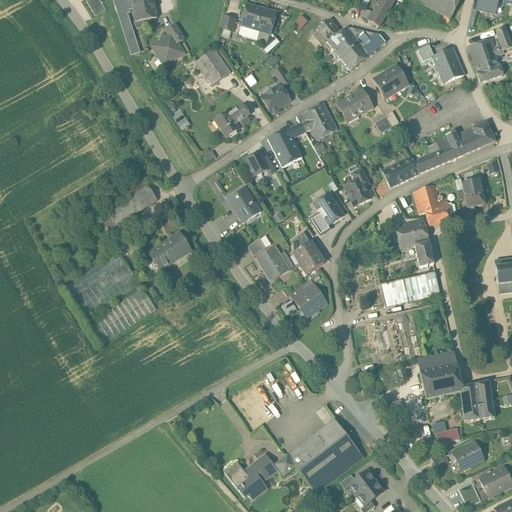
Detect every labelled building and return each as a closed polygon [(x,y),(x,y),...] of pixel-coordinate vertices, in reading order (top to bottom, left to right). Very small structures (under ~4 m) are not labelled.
[(90,0),(85,3),(95,18),(105,11),(97,0),(90,0)] [(112,0),(113,3),(130,57),(140,54),(127,15),(129,15),(128,11),(132,11),(130,0),(112,0)] [(153,0),(130,0),(132,11),(135,23),(144,22),(157,19),(153,0)] [(381,0),(373,14),(384,21),(396,0),(381,0)] [(459,0),(410,0),(440,15),(438,19),(448,24),(459,0)] [(478,0),(476,10),(495,15),(498,2),(498,0),(478,0)] [(276,14),(246,5),(240,27),(270,36),(276,14)] [(364,9),(360,17),(367,20),(371,12),(364,9)] [(384,21),(373,14),(368,22),(378,29),(384,21)] [(300,29),(307,21),(301,16),(294,24),(300,29)] [(234,20),(224,17),(220,30),(231,33),(234,20)] [(329,21),(317,31),(328,45),(340,34),(329,21)] [(144,22),(135,23),(136,30),(145,28),(144,22)] [(175,26),(165,32),(168,37),(171,35),(178,45),(184,41),(175,26)] [(340,34),(328,45),(331,49),(336,54),(354,38),(348,31),(347,29),(340,34)] [(501,47),(494,50),(496,58),(504,55),(503,52),(511,48),(511,47),(505,29),(495,32),(501,47)] [(379,37),(352,30),(348,31),(354,38),(363,49),(379,37)] [(168,37),(151,48),(156,56),(155,60),(159,61),(164,69),(184,56),(178,45),(171,35),(168,37)] [(379,37),(363,49),(369,57),(385,44),(379,37)] [(260,51),(266,56),(279,44),(273,38),(260,51)] [(354,38),(336,54),(331,49),(329,51),(335,59),(338,57),(350,72),(369,57),(363,49),(354,38)] [(491,41),(469,48),(477,74),(480,84),(502,77),(496,58),(494,50),(491,41)] [(429,46),(418,51),(423,63),(432,59),(432,58),(434,57),(429,46)] [(434,57),(432,58),(432,59),(435,66),(438,73),(443,85),(464,76),(452,50),(434,57)] [(214,52),(196,65),(212,87),(230,74),(214,52)] [(397,68),(374,81),(385,99),(407,86),(397,68)] [(289,84),(280,69),(273,73),(283,88),(289,84)] [(279,87),(261,99),(271,115),(272,114),(274,115),(277,113),(278,110),(290,102),(279,87)] [(363,90),(336,106),(347,125),(374,109),(363,90)] [(322,104),(296,118),(300,126),(305,134),(310,131),(330,120),(322,104)] [(228,116),(227,113),(213,123),(226,141),(239,132),(235,126),(240,123),(243,127),(250,122),(247,118),(250,116),(243,106),(228,116)] [(392,113),(385,117),(386,118),(392,129),(399,124),(392,113)] [(172,119),(181,133),(190,128),(180,114),(172,119)] [(386,118),(375,125),(381,135),(392,129),(386,118)] [(330,120),(310,131),(316,142),(336,131),(330,120)] [(472,130),(455,137),(464,156),(495,143),(486,123),(472,129),(472,130)] [(300,126),(295,128),(287,132),(292,141),(299,137),(305,134),(300,126)] [(286,130),(267,140),(274,155),(294,145),(292,141),(287,132),(286,130)] [(428,157),(414,163),(419,176),(464,156),(455,137),(454,134),(445,138),(446,140),(437,145),(440,152),(428,157)] [(294,145),(274,155),(282,170),(302,160),(294,145)] [(212,152),(200,159),(204,166),(216,159),(212,152)] [(260,155),(245,162),(253,178),(268,171),(260,155)] [(418,176),(410,159),(395,166),(404,183),(418,176)] [(484,164),(488,175),(499,172),(496,161),(484,164)] [(395,166),(381,173),(390,189),(404,183),(395,166)] [(361,170),(350,176),(355,184),(360,181),(364,189),(370,186),(361,170)] [(141,177),(126,187),(132,197),(147,187),(141,177)] [(355,184),(345,189),(355,208),(370,200),(364,189),(360,181),(355,184)] [(478,182),(461,186),(464,196),(463,196),(466,210),(467,210),(469,213),(474,211),(475,209),(484,206),(481,193),(478,182)] [(132,197),(119,205),(129,219),(157,201),(147,187),(132,197)] [(434,187),(413,194),(419,216),(426,214),(429,227),(451,222),(446,203),(439,204),(434,187)] [(244,191),(227,202),(242,226),(243,225),(242,223),(257,213),(259,216),(260,215),(244,191)] [(343,218),(340,214),(329,196),(313,206),(328,228),(343,218)] [(119,205),(106,214),(107,214),(115,228),(116,228),(129,219),(119,205)] [(107,214),(100,218),(109,232),(115,228),(107,214)] [(424,221),(401,226),(406,249),(414,248),(414,246),(428,243),(424,221)] [(179,235),(148,255),(152,261),(159,272),(190,252),(179,235)] [(306,247),(300,238),(291,244),(293,256),(299,267),(316,255),(310,245),(306,247)] [(258,241),(248,249),(253,258),(265,252),(258,241)] [(428,243),(414,246),(414,248),(419,269),(433,266),(428,243)] [(274,249),(255,261),(270,285),(289,273),(274,249)] [(118,253),(65,287),(73,298),(125,264),(118,253)] [(316,255),(299,267),(306,277),(323,266),(316,255)] [(511,259),(494,262),(498,296),(511,294),(511,259)] [(152,261),(146,265),(153,276),(159,272),(152,261)] [(125,264),(73,298),(87,320),(139,286),(125,264)] [(435,273),(379,286),(387,317),(442,305),(435,273)] [(300,288),(290,296),(293,301),(303,295),(303,293),(300,288)] [(313,288),(305,293),(303,293),(303,295),(293,301),(305,319),(313,314),(317,315),(317,311),(325,306),(313,288)] [(142,289),(89,324),(103,345),(156,311),(142,289)] [(282,307),(286,315),(296,309),(291,301),(282,307)] [(453,353),(417,361),(420,373),(456,365),(453,353)] [(420,373),(419,374),(420,378),(426,401),(460,393),(462,393),(461,389),(456,365),(420,373)] [(488,383),(461,389),(462,393),(460,393),(464,423),(493,419),(488,383)] [(503,405),(511,404),(511,402),(511,396),(502,397),(503,405)] [(363,459),(334,421),(286,458),(295,469),(316,496),(363,459)] [(432,424),(435,444),(458,441),(457,429),(445,430),(445,423),(432,424)] [(474,443),(451,455),(461,474),(484,462),(474,443)] [(443,451),(430,458),(433,463),(446,457),(443,451)] [(264,456),(243,472),(236,464),(223,474),(244,500),(248,497),(252,501),(267,490),(261,483),(276,472),(264,456)] [(446,457),(433,463),(436,470),(449,464),(446,457)] [(278,464),(275,466),(283,478),(295,469),(286,458),(278,464)] [(511,485),(503,468),(478,480),(488,499),(511,487),(511,485)] [(355,482),(349,487),(357,497),(375,483),(367,473),(355,482)] [(350,476),(339,485),(344,491),(349,487),(355,482),(350,476)] [(375,483),(357,497),(364,507),(370,503),(383,493),(375,483)] [(471,484),(458,490),(467,510),(481,503),(471,484)] [(511,511),(511,501),(494,510),(494,511),(511,511)] [(370,503),(364,507),(359,511),(369,511),(375,508),(370,503)]
